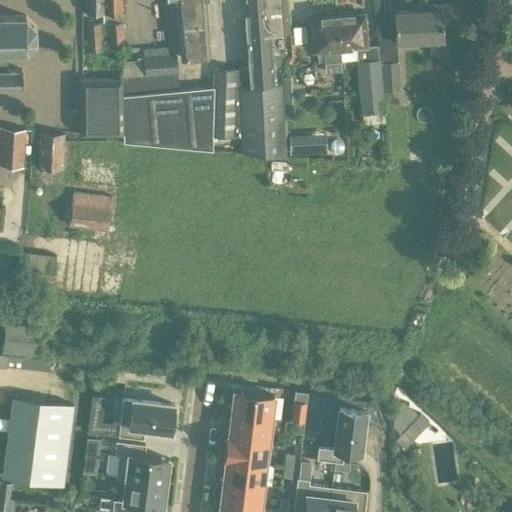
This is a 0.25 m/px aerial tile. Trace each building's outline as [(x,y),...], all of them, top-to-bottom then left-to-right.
[(176,0),(182,57),(210,54),(204,0),(176,0)] [(287,62),(292,52),(287,0),(245,0),(251,84),(234,85),(233,135),(239,135),(240,152),(244,153),(285,156),(283,118),(282,98),(281,82),(282,82),(282,77),(282,71),(286,64),(287,62)] [(427,10),(394,12),(396,40),(430,38),(431,54),(443,53),(442,37),(443,37),(442,22),(462,21),(461,3),(436,4),(436,8),(427,9),(427,10)] [(338,13),(341,47),(356,46),(360,111),(383,109),(378,44),(366,45),(364,13),(353,13),(353,12),(350,12),(347,10),(342,11),(340,13),(338,13)] [(341,47),(338,13),(335,13),(332,11),(327,12),(324,15),(321,15),(321,17),(311,18),(313,50),(324,49),(325,59),(341,58),(341,47)] [(0,85),(22,85),(22,68),(6,68),(5,50),(27,50),(37,39),(36,25),(26,14),(0,14),(0,85)] [(178,70),(177,52),(167,53),(166,45),(144,47),(144,55),(146,75),(123,77),(122,77),(122,94),(179,88),(176,69),(178,70)] [(123,59),(122,77),(123,77),(146,75),(144,55),(136,55),(136,58),(123,59)] [(385,91),(399,90),(398,62),(384,62),(385,91)] [(233,135),(234,85),(236,68),(223,67),(215,66),(214,85),(209,149),(212,149),(212,134),(223,135),(233,135)] [(81,133),(122,133),(122,94),(122,77),(80,78),(81,133)] [(282,82),(281,82),(282,98),(283,118),(291,117),(290,97),(289,85),(289,77),(282,77),(282,82)] [(122,94),(122,133),(123,140),(209,149),(214,85),(179,88),(122,94)] [(383,109),(360,111),(361,122),(384,120),(383,109)] [(452,119),(452,127),(462,128),(463,120),(452,119)] [(0,125),(0,163),(22,165),(25,128),(0,125)] [(63,168),(64,132),(38,131),(37,167),(63,168)] [(307,133),(289,134),(290,152),(308,151),(307,133)] [(107,229),(112,195),(74,189),(69,223),(107,229)] [(52,284),(55,255),(21,250),(17,280),(52,284)] [(455,252),(452,269),(465,272),(469,255),(455,252)] [(0,280),(8,281),(10,257),(0,255),(0,280)] [(41,323),(5,319),(2,349),(37,354),(41,323)] [(22,367),(23,355),(7,353),(8,352),(0,351),(0,365),(6,366),(6,365),(22,367)] [(234,389),(231,412),(270,417),(273,393),(234,389)] [(305,409),(307,393),(307,391),(295,389),(295,391),(291,419),(295,420),(303,421),(305,409)] [(62,482),(72,403),(13,395),(3,474),(62,482)] [(122,397),(118,434),(143,437),(144,426),(171,429),(174,403),(122,397)] [(318,446),(317,457),(341,460),(343,449),(359,451),(364,409),(339,406),(334,448),(318,446)] [(401,431),(395,437),(404,446),(429,420),(420,411),(418,413),(401,431)] [(228,435),(267,440),(270,417),(231,412),(229,434),(228,435)] [(88,430),(100,431),(102,419),(89,418),(88,430)] [(294,432),(302,433),(303,421),(295,420),(294,432)] [(227,434),(225,457),(226,457),(226,456),(265,461),(267,440),(228,435),(229,434),(227,434)] [(87,435),(85,449),(97,451),(98,437),(87,435)] [(115,440),(114,451),(119,452),(116,475),(126,476),(126,475),(164,480),(167,457),(143,454),(144,443),(115,440)] [(286,452),(284,464),(292,464),(293,453),(286,452)] [(226,457),(223,479),(262,484),(265,461),(226,456),(226,457)] [(300,460),(299,475),(309,476),(311,461),(300,460)] [(283,475),(291,476),(292,464),(284,464),(283,475)] [(114,498),(112,509),(118,510),(136,511),(137,501),(162,504),(164,480),(126,475),(126,476),(123,499),(114,498)] [(297,476),(293,506),(304,507),(303,511),(327,511),(330,495),(329,495),(307,492),(308,478),(297,476)] [(0,479),(0,495),(9,497),(11,481),(0,479)] [(223,479),(220,501),(259,506),(262,484),(223,479)] [(327,511),(362,511),(366,490),(330,485),(329,495),(330,495),(327,511)] [(0,495),(0,511),(4,511),(7,511),(9,497),(0,495)] [(280,497),(278,509),(286,510),(288,498),(280,497)] [(218,511),(258,511),(259,506),(220,501),(218,511)]
